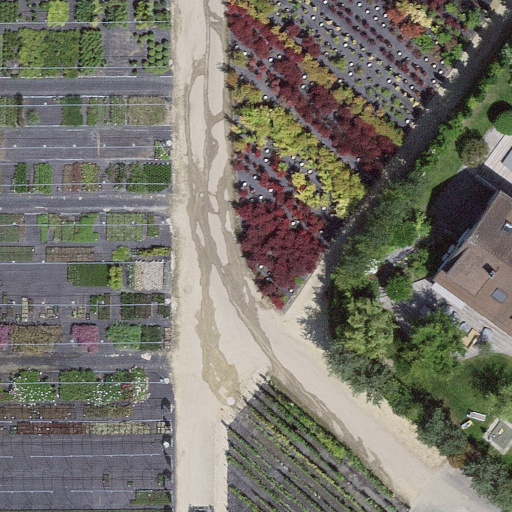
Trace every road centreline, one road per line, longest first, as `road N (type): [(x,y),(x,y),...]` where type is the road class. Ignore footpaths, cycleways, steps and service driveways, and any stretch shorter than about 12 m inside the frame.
road 1 (track): [(218,0),(217,303),(467,511)]
road 2 (track): [(199,511),(198,433),(273,350),(511,6)]
